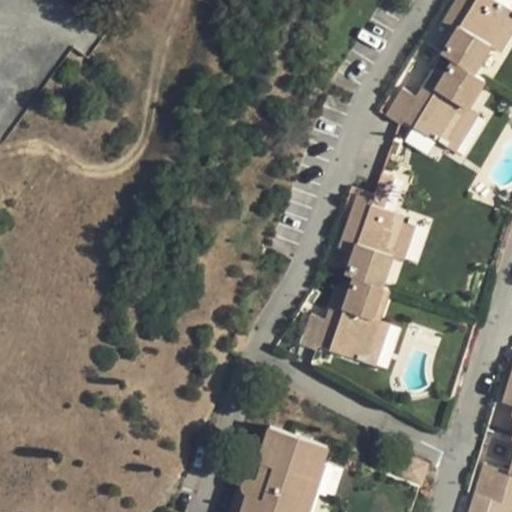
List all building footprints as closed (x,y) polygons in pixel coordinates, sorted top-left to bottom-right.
[(59,0),(0,0),(0,146),(2,147),(73,50),(89,61),(107,35),(59,0)] [(455,34),(445,53),(455,60),(475,72),(492,45),(511,10),(511,6),(500,0),(457,0),(442,25),(455,34)] [(511,33),(511,10),(492,45),(502,51),(511,33)] [(404,89),(389,114),(403,125),(405,120),(446,145),(471,106),(486,79),(475,72),(455,60),(446,76),(436,70),(419,98),(404,89)] [(471,106),(446,145),(455,151),(479,111),(471,106)] [(376,205),(378,196),(362,192),(345,250),(362,255),(356,277),(389,286),(398,256),(410,217),(376,205)] [(422,220),(410,217),(398,256),(410,260),(422,220)] [(312,318),(304,346),(320,352),(322,347),(369,361),(382,320),(392,288),(389,286),(356,277),(350,296),(339,292),(329,323),(312,318)] [(382,320),(369,361),(379,365),(392,322),(382,320)] [(251,492),(243,511),(314,511),(331,462),(327,460),(332,443),(273,426),(257,473),(253,474),(251,474),(248,475),(247,479),(245,482),(246,488),(248,489),(251,492)] [(420,511),(429,486),(406,478),(333,454),(331,462),(314,511),(420,511)] [(412,457),(406,478),(429,486),(436,466),(412,457)] [(511,511),(511,470),(489,464),(473,511),(511,511)]
